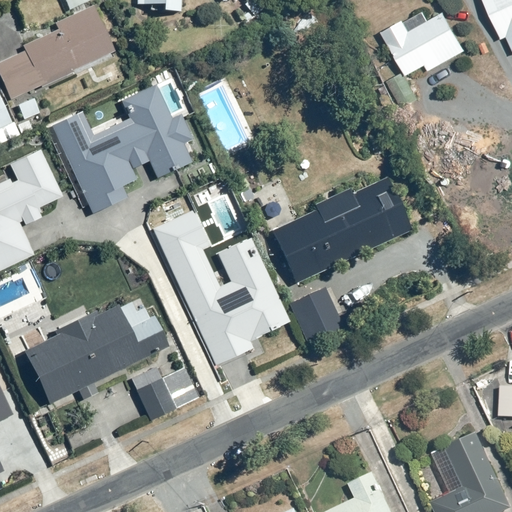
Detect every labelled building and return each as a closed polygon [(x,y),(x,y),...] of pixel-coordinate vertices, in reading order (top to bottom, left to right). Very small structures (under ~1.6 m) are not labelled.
[(87,0),(63,0),(66,8),(87,0)] [(184,0),(134,0),(135,4),(155,4),(155,10),(185,10),(184,0)] [(511,0),(482,0),(509,54),(511,52),(511,0)] [(0,61),(0,74),(11,99),(106,55),(104,52),(116,47),(96,4),(55,24),(57,29),(22,45),(24,50),(0,61)] [(403,18),(381,29),(405,76),(427,65),(430,71),(465,53),(443,9),(407,27),(403,18)] [(0,124),(9,120),(0,94),(0,124)] [(14,104),(21,120),(16,122),(21,134),(36,127),(30,115),(41,110),(34,95),(14,104)] [(59,195),(36,147),(6,161),(15,178),(0,185),(0,268),(33,253),(19,225),(38,216),(34,207),(59,195)] [(320,201),(319,198),(296,210),(299,215),(265,233),(293,286),(407,226),(380,173),(363,182),(362,179),(320,201)] [(209,254),(188,209),(147,229),(157,250),(160,249),(215,364),(251,347),(247,339),(288,320),(248,236),(215,252),(230,283),(215,290),(200,259),(209,254)] [(327,282),(288,302),(309,343),(349,322),(327,282)] [(57,332),(20,348),(45,402),(74,388),(79,399),(97,391),(95,387),(126,372),(148,420),(198,397),(159,315),(128,297),(97,312),(94,307),(54,327),(57,332)] [(511,385),(499,385),(499,418),(511,418),(511,385)] [(0,472),(4,471),(0,461),(0,417),(10,413),(0,390),(0,472)] [(454,492),(430,503),(434,511),(500,511),(511,507),(476,432),(435,451),(454,492)] [(355,497),(324,511),(392,511),(373,472),(349,484),(355,497)]
